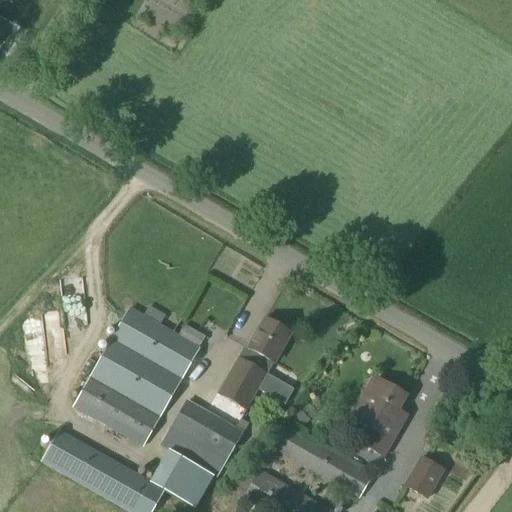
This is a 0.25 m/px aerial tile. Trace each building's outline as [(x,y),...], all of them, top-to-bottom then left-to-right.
[(269,263),(269,290),(296,290),(297,263),(269,263)] [(130,310),(74,409),(143,448),(199,350),(178,338),(158,327),(164,317),(148,307),(142,317),(130,310)] [(246,348),(218,396),(246,412),(257,393),(264,380),(266,377),(273,365),(290,335),(266,321),(249,350),(246,348)] [(372,379),(350,419),(370,430),(361,446),(381,457),(404,417),(397,413),(405,398),(372,379)] [(337,391),(302,383),(296,408),(332,416),(337,391)] [(187,403),(161,448),(216,481),(243,435),(248,427),(239,422),(234,431),(187,403)] [(300,412),(293,419),(302,428),(309,421),(300,412)] [(285,427),(272,450),(358,501),(372,478),(285,427)] [(60,432),(42,463),(126,511),(152,511),(164,492),(151,484),(60,432)] [(417,461),(401,489),(424,501),(439,474),(424,465),(417,461)] [(330,511),(259,471),(240,502),(257,511),(330,511)]
